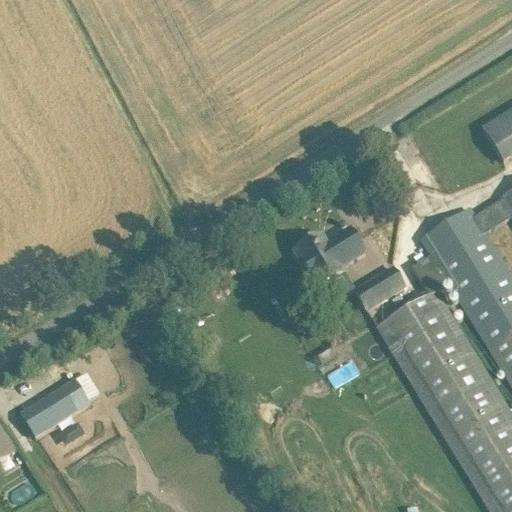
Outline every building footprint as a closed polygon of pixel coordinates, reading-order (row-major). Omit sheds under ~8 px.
[(511,112),(482,130),(503,166),(511,160),(511,112)] [(511,193),(500,201),(501,203),(511,220),(511,193)] [(469,213),(421,243),(432,260),(448,287),(511,390),(511,281),(484,237),(511,220),(501,203),(474,220),(469,213)] [(341,270),(364,256),(350,232),(326,246),(321,238),(294,255),(317,292),(344,275),(341,270)] [(432,260),(411,272),(425,293),(428,299),(437,294),(448,287),(432,260)] [(364,316),(404,292),(392,271),(352,294),(364,316)] [(376,330),(487,511),(511,511),(511,415),(437,294),(428,299),(425,293),(386,317),(389,322),(376,330)] [(326,348),(314,354),(322,367),(333,360),(326,348)] [(63,365),(62,365),(49,373),(62,392),(20,418),(35,442),(90,408),(63,365)] [(0,462),(13,455),(0,434),(0,462)]
